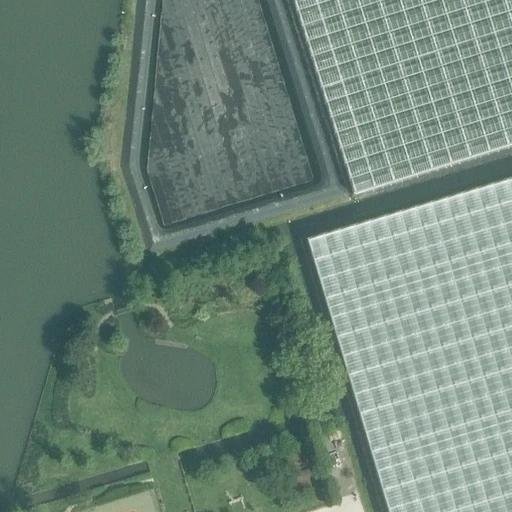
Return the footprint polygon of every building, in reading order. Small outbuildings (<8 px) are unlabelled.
[(182,216),(309,181),(302,154),(302,148),(260,0),(163,0),(152,169),(159,194),(164,192),(178,193),(182,207),(182,216)] [(511,0),(291,0),(354,197),(511,146),(511,0)] [(511,511),(511,181),(307,243),(386,511),(511,511)] [(302,452),(283,457),(288,473),(306,468),(302,452)] [(296,492),(315,487),(310,471),(292,476),(296,492)]
